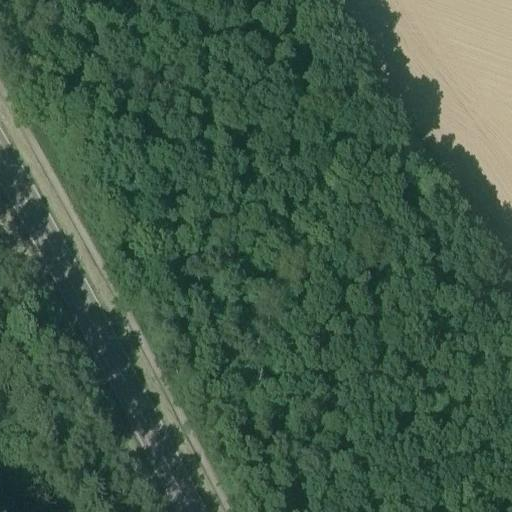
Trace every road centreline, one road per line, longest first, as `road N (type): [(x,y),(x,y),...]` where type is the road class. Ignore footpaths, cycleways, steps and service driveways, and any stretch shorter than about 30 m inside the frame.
road 1 (primary): [(186,511),(0,174)]
road 2 (track): [(511,308),(304,0)]
